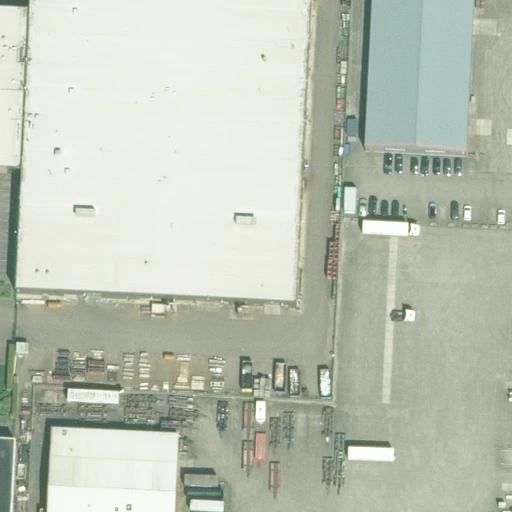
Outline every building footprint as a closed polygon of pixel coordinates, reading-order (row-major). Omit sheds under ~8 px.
[(0,174),(21,176),(16,296),(297,310),(311,0),(30,0),(29,15),(0,13),(0,174)] [(465,159),(473,0),(372,0),(365,154),(465,159)] [(363,245),(395,245),(395,230),(363,229),(363,245)] [(350,384),(350,402),(404,401),(403,382),(350,384)] [(370,500),(393,501),(394,448),(401,448),(402,423),(370,422),(331,421),(330,433),(314,432),(313,444),(353,445),(352,473),(347,473),(346,500),(370,500)] [(262,453),(281,453),(281,442),(294,442),(294,432),(262,432),(262,453)] [(47,511),(175,511),(179,439),(51,433),(47,511)] [(0,511),(12,511),(16,445),(0,444),(0,511)] [(307,511),(309,457),(258,456),(256,511),(307,511)]
